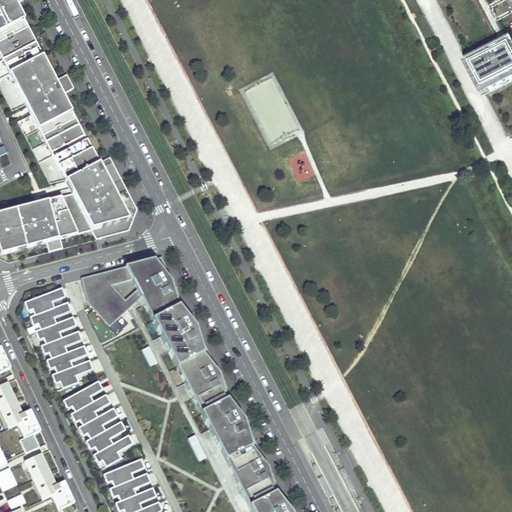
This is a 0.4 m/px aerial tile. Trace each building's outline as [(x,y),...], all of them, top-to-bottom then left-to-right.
[(0,0),(0,47),(30,33),(20,11),(17,6),(14,0),(0,0)] [(14,0),(17,6),(20,11),(29,7),(28,5),(25,0),(14,0)] [(511,0),(508,0),(511,7),(511,37),(465,61),(482,95),(511,79),(511,0)] [(60,90),(30,33),(0,47),(0,56),(43,135),(75,118),(68,104),(65,99),(60,90)] [(65,99),(68,104),(77,99),(76,97),(70,85),(60,90),(65,99)] [(97,162),(75,118),(43,135),(72,194),(93,235),(130,224),(98,164),(97,162)] [(58,245),(93,235),(72,194),(0,212),(0,254),(2,261),(46,248),(48,248),(58,245)] [(48,248),(46,248),(48,255),(51,254),(61,252),(58,245),(48,248)] [(80,281),(87,306),(108,329),(139,300),(151,324),(149,324),(174,373),(176,372),(199,418),(198,418),(213,447),(223,467),(225,466),(236,488),(248,511),(247,511),(283,511),(273,499),(275,499),(269,479),(271,477),(270,477),(267,473),(252,453),(250,453),(243,432),(245,432),(244,430),(242,427),(225,405),(226,404),(220,386),(223,384),(222,383),(218,379),(203,359),(201,360),(195,339),(197,338),(195,336),(193,333),(176,311),(177,310),(172,292),(174,291),(173,289),(170,285),(165,272),(161,259),(152,262),(123,269),(80,281)] [(30,309),(33,315),(48,309),(45,303),(64,296),(63,295),(60,287),(22,302),(26,311),(30,309)] [(51,318),(69,310),(69,309),(66,302),(48,309),(33,315),(28,316),(31,325),(36,323),(38,329),(38,330),(53,324),(53,323),(51,318)] [(59,338),(57,332),(75,325),(74,324),(72,316),(53,323),(53,324),(38,330),(38,329),(34,331),(37,340),(42,338),(44,344),(59,338)] [(65,352),(62,346),(80,339),(80,338),(77,331),(59,338),(44,344),(39,345),(43,354),(47,352),(49,358),(50,358),(65,353),(65,352)] [(65,353),(50,358),(49,358),(45,360),(48,368),(53,367),(55,372),(55,373),(70,367),(68,361),(86,354),(86,352),(83,345),(65,352),(65,353)] [(0,373),(10,369),(0,348),(0,347),(0,373)] [(148,349),(141,352),(149,368),(156,365),(148,349)] [(77,382),(74,375),(92,368),(91,366),(88,360),(70,367),(55,373),(55,372),(50,374),(54,383),(58,381),(61,388),(77,382)] [(96,381),(61,401),(65,409),(70,407),(73,412),(73,413),(87,405),(87,404),(84,399),(101,389),(99,387),(96,381)] [(0,409),(16,401),(7,383),(0,386),(0,409)] [(73,412),(68,415),(73,423),(77,420),(80,426),(81,426),(95,418),(91,412),(108,403),(107,401),(104,395),(87,404),(87,405),(73,413),(73,412)] [(0,412),(8,430),(17,425),(21,423),(18,417),(23,415),(16,401),(0,409),(0,412)] [(81,426),(80,426),(76,428),(81,436),(85,434),(88,439),(88,440),(102,432),(102,431),(99,425),(115,415),(114,413),(111,408),(95,418),(81,426)] [(40,432),(30,411),(23,415),(18,417),(21,423),(17,425),(24,439),(19,441),(26,455),(32,452),(35,450),(33,445),(37,443),(33,436),(40,432)] [(88,440),(88,439),(84,442),(88,450),(93,447),(96,453),(110,445),(106,438),(123,429),(123,428),(119,422),(102,431),(102,432),(88,440)] [(110,445),(96,453),(91,455),(96,463),(100,461),(104,467),(119,459),(115,452),(132,443),(130,441),(127,435),(110,445)] [(194,437),(187,441),(198,462),(205,459),(194,437)] [(42,454),(24,463),(28,471),(35,487),(42,501),(51,497),(55,495),(52,488),(57,486),(42,454)] [(127,481),(125,474),(143,466),(142,465),(139,458),(101,474),(105,482),(110,480),(112,487),(113,487),(128,481),(127,481)] [(17,486),(9,469),(0,473),(0,485),(3,492),(17,486)] [(350,492),(354,489),(344,470),(339,472),(350,492)] [(133,495),(131,488),(149,481),(148,480),(146,473),(127,481),(128,481),(113,487),(112,487),(108,489),(111,497),(116,496),(118,501),(119,502),(134,496),(133,495)] [(323,478),(318,480),(328,500),(333,497),(323,478)] [(74,503),(64,482),(57,486),(52,488),(55,495),(51,497),(53,501),(58,511),(74,503)] [(139,509),(137,503),(154,495),(154,494),(151,487),(133,495),(134,496),(119,502),(118,501),(114,503),(117,511),(122,510),(122,511),(134,511),(140,510),(139,509)] [(22,494),(8,501),(12,509),(26,503),(22,494)] [(154,511),(160,510),(160,509),(157,502),(139,509),(140,510),(134,511),(154,511)]
